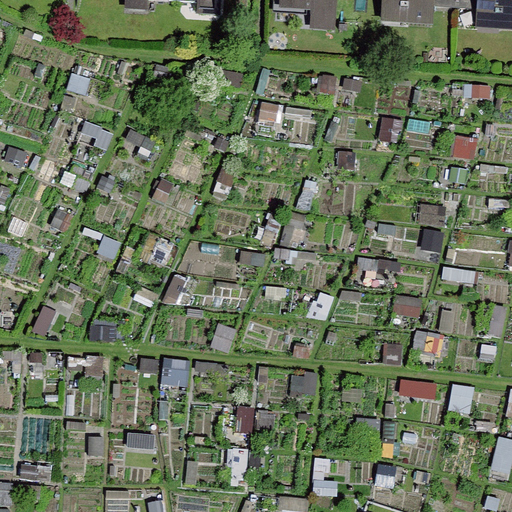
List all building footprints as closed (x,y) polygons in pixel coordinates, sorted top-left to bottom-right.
[(125,0),(125,11),(150,11),(149,0),(125,0)] [(190,0),(198,0),(198,15),(221,16),(221,0),(190,0)] [(279,0),(279,10),(311,12),(310,29),(335,30),(337,0),(279,0)] [(382,0),(382,23),(434,25),(435,8),(435,0),(382,0)] [(479,0),(435,0),(435,8),(479,10),(479,0)] [(511,0),(479,0),(479,10),(477,29),(511,30),(511,0)] [(403,379),(402,394),(437,397),(438,382),(403,379)] [(511,438),(501,436),(493,468),(510,472),(511,466),(511,438)]
